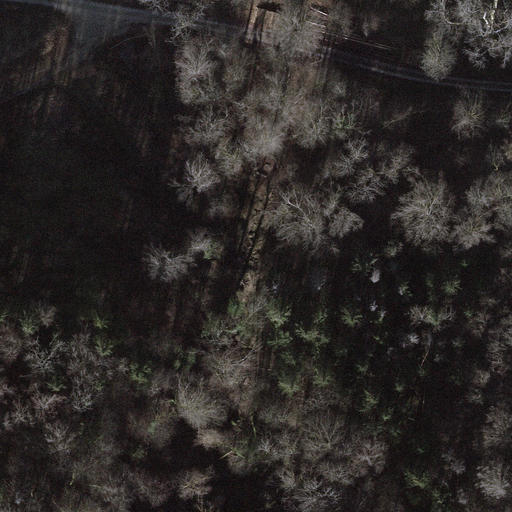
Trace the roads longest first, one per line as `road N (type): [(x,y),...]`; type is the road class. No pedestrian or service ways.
road 1 (track): [(511,81),(456,77),(292,34),(121,19),(68,0)]
road 2 (track): [(121,19),(0,96)]
